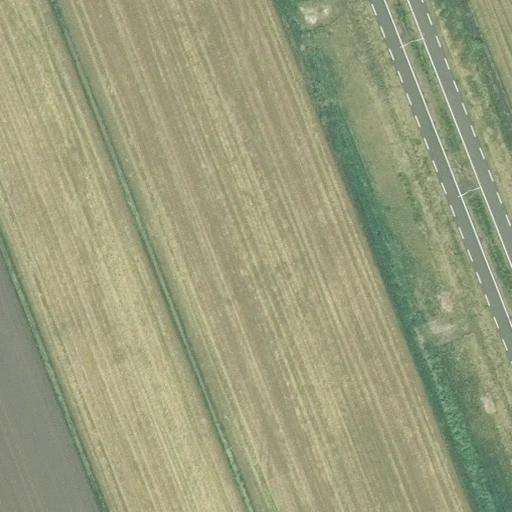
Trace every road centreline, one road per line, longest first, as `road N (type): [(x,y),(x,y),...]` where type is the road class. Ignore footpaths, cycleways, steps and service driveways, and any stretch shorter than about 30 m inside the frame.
road 1 (secondary): [(376,0),(511,347)]
road 2 (secondary): [(511,253),(413,0)]
